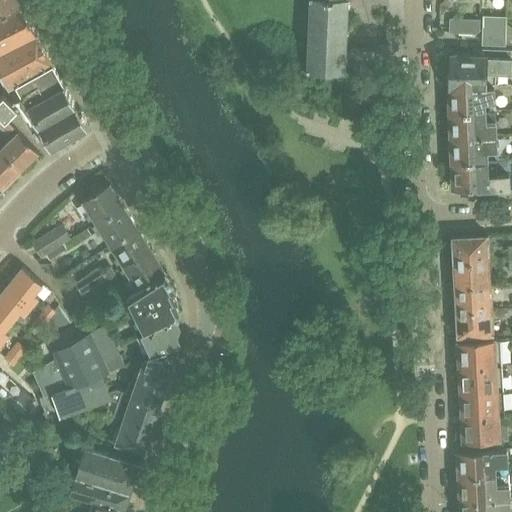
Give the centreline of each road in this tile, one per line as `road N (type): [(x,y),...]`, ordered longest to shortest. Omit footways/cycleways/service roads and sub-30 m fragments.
road 1 (tertiary): [(149,511),(209,316),(200,279),(119,127)]
road 2 (residential): [(433,511),(416,215)]
road 3 (residential): [(416,215),(414,0)]
road 4 (residential): [(119,127),(50,176),(0,231)]
road 5 (tertiary): [(119,127),(47,0)]
